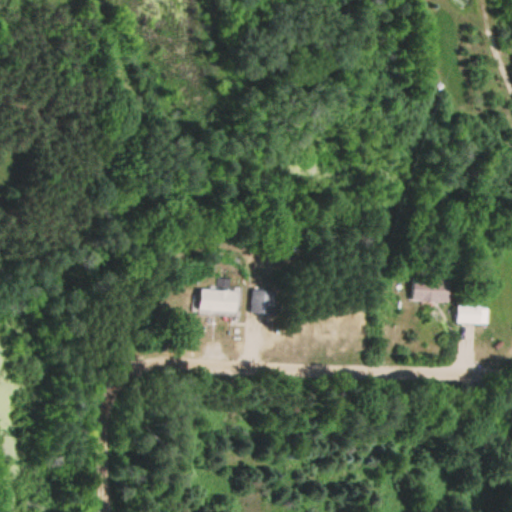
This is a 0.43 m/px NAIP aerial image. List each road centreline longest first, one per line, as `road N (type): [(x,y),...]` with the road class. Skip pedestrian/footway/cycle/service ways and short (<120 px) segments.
road 1 (residential): [(111,371),(511,378)]
road 2 (residential): [(113,511),(111,371)]
